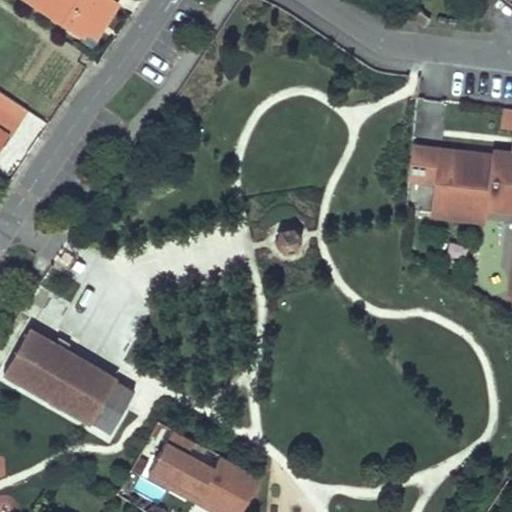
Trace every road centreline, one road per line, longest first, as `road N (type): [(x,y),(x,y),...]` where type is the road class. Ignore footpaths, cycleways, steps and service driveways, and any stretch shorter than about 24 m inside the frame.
road 1 (residential): [(164,0),(0,237)]
road 2 (residential): [(323,0),(391,47),(511,60)]
